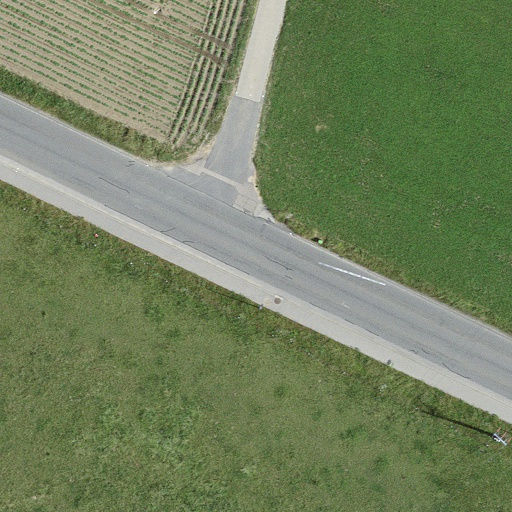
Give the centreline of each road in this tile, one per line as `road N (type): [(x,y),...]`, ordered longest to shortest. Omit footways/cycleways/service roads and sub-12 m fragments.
road 1 (secondary): [(511,380),(0,129)]
road 2 (track): [(213,233),(272,0)]
